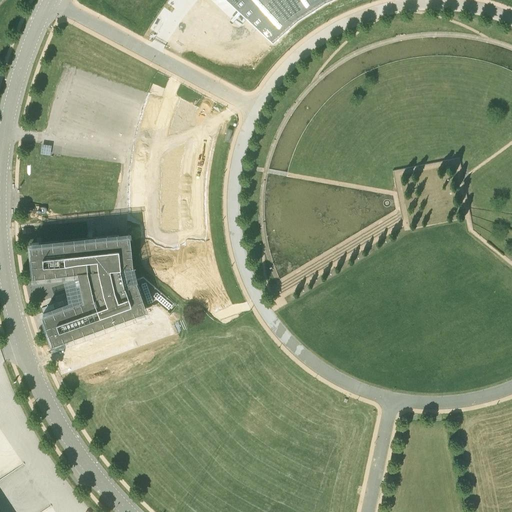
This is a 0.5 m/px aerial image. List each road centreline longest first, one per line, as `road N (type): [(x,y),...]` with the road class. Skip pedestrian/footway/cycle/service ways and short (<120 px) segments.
road 1 (unclassified): [(256,109),(236,165),(234,230),(258,305),(322,368),(390,399)]
road 2 (unclassified): [(511,18),(456,3),(364,13),(294,57),(256,109)]
road 3 (unclassified): [(256,109),(48,1)]
road 4 (unclassified): [(48,1),(0,154)]
road 5 (unclassified): [(130,511),(87,466),(43,394)]
road 6 (unclassified): [(3,263),(20,342),(43,394)]
road 7 (unclassified): [(390,399),(445,403),(511,387)]
